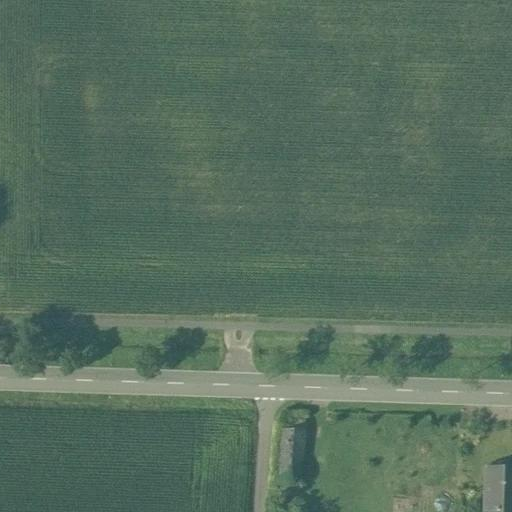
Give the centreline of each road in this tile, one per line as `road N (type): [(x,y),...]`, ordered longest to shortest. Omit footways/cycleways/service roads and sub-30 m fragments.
road 1 (tertiary): [(0,379),(269,388)]
road 2 (tertiary): [(269,388),(511,395)]
road 3 (residential): [(269,388),(261,511)]
